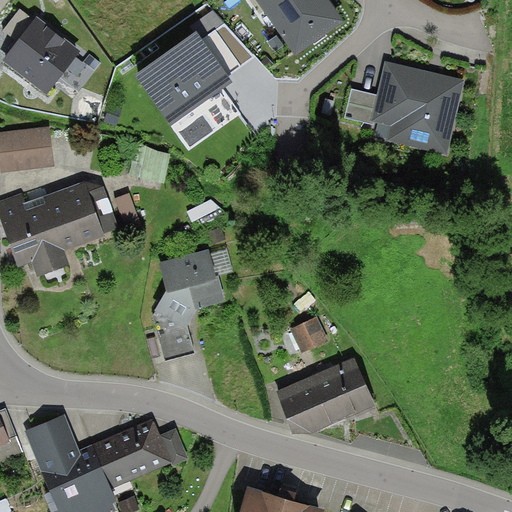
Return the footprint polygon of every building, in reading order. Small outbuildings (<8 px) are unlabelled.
[(340,22),(325,0),(257,0),(292,53),(340,22)] [(0,59),(0,69),(41,98),(75,49),(30,17),(0,59)] [(171,121),(230,82),(197,34),(139,73),(171,121)] [(395,143),(448,153),(463,78),(389,63),(377,122),(398,126),(395,143)] [(208,133),(177,125),(171,149),(202,156),(208,133)] [(49,132),(0,136),(0,173),(0,175),(52,171),(49,132)] [(169,158),(134,144),(127,180),(163,187),(169,158)] [(17,197),(0,203),(0,232),(15,273),(31,267),(37,282),(67,270),(61,256),(101,241),(100,237),(114,232),(108,216),(95,221),(90,207),(82,184),(20,206),(17,197)] [(207,253),(156,264),(165,298),(153,315),(183,333),(194,316),(224,308),(207,253)] [(216,257),(222,281),(238,277),(232,253),(216,257)] [(314,319),(290,332),(302,356),(327,344),(314,319)] [(352,360),(275,394),(286,428),(310,435),(373,408),(352,360)] [(63,421),(27,437),(60,511),(95,511),(114,504),(108,491),(91,452),(79,457),(63,421)] [(91,452),(108,491),(169,464),(171,469),(186,462),(173,433),(158,440),(152,425),(91,452)] [(0,449),(8,446),(0,427),(0,449)] [(321,511),(322,511),(249,489),(242,511),(321,511)] [(132,497),(118,505),(121,511),(135,511),(139,510),(132,497)]
